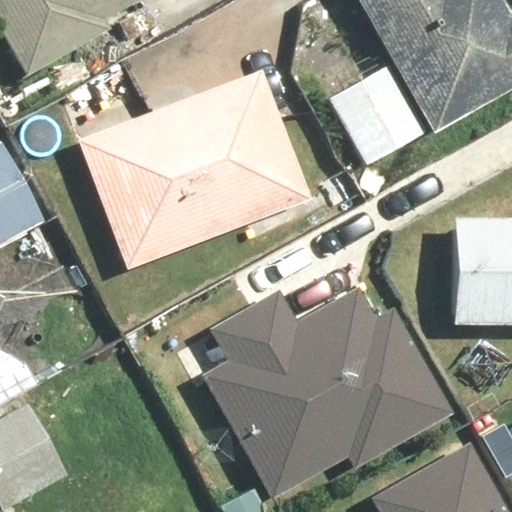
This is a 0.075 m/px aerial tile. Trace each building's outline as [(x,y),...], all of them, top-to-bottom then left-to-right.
[(0,0),(0,37),(22,76),(146,5),(143,0),(0,0)] [(456,0),(352,0),(426,130),(511,81),(511,7),(473,30),(456,0)] [(373,70),(323,99),(363,168),(413,139),(373,70)] [(256,71),(72,143),(121,271),(306,199),(256,71)] [(0,144),(0,240),(40,219),(0,144)] [(511,218),(449,218),(446,328),(511,329),(511,218)] [(224,363),(196,379),(261,497),(339,455),(350,473),(452,416),(391,306),(374,315),(357,285),(294,320),(277,290),(205,329),(224,363)] [(0,328),(9,311),(0,306),(0,328)] [(40,395),(0,416),(0,504),(77,462),(40,395)] [(502,511),(463,443),(363,500),(369,511),(502,511)]
